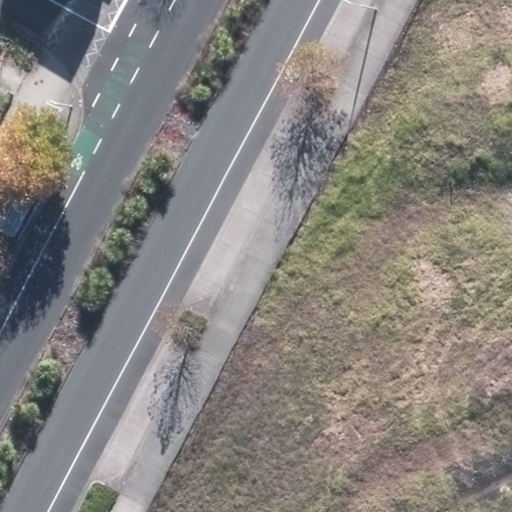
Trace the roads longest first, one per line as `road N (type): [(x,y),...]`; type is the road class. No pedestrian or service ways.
road 1 (tertiary): [(290,0),(21,511)]
road 2 (tertiary): [(0,378),(170,56)]
road 3 (residential): [(59,0),(170,56)]
